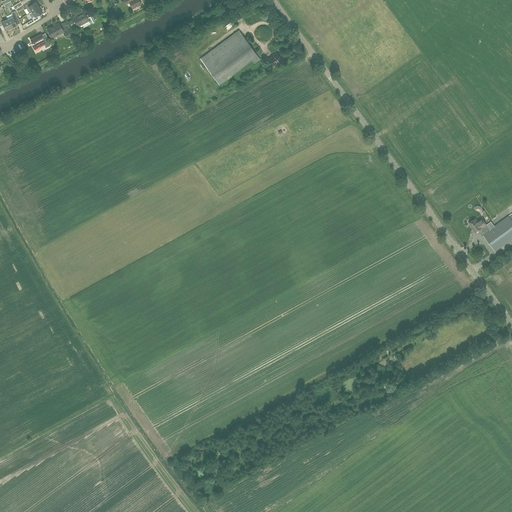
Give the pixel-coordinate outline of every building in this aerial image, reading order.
[(21,0),(22,1),(13,6),(15,10),(16,9),(18,7),(24,4),(29,0),(21,0)] [(124,0),(127,4),(130,2),(133,8),(141,4),(139,0),(124,0)] [(39,7),(36,2),(26,8),(29,13),(39,7)] [(29,13),(33,18),(39,14),(42,12),(42,11),(43,10),(40,6),(39,7),(29,13)] [(12,14),(6,16),(7,19),(8,19),(11,28),(17,25),(17,24),(15,19),(17,18),(14,11),(11,13),(12,14)] [(76,23),(70,27),(73,32),(81,28),(80,26),(82,25),(89,21),(90,20),(91,22),(92,23),(93,23),(94,23),(95,22),(95,21),(95,20),(94,18),(93,15),(88,18),(88,17),(87,15),(85,11),(80,14),(79,12),(74,14),(75,16),(73,17),(75,21),(76,23)] [(11,28),(8,19),(3,21),(0,14),(0,25),(0,26),(3,25),(6,30),(11,28)] [(65,36),(71,33),(68,27),(63,29),(59,23),(47,29),(52,38),(63,32),(65,36)] [(254,63),(260,59),(239,30),(200,59),(219,84),(252,60),(254,63)] [(35,50),(44,45),(46,48),(51,45),(47,38),(43,40),(42,38),(43,38),(41,34),(30,39),(33,44),(32,45),(35,50)] [(276,52),(273,55),(274,55),(268,59),(273,66),(279,61),(280,63),(286,59),(282,54),(280,56),(276,52)] [(482,218),(477,221),(475,219),(469,223),(473,229),(475,233),(478,230),(480,232),(481,232),(495,251),(511,238),(511,220),(509,216),(489,231),(485,226),(487,225),(482,218)]
